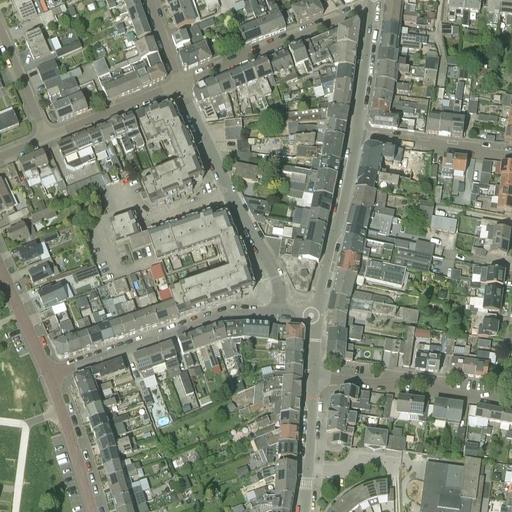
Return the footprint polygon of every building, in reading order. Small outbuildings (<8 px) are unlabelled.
[(37,0),(10,0),(16,12),(38,3),(37,0)] [(122,0),(127,13),(141,8),(137,0),(122,0)] [(173,18),(192,12),(192,11),(197,10),(193,0),(190,0),(169,8),(173,18)] [(256,20),(264,39),(276,34),(269,15),(268,16),(269,18),(268,19),(266,14),(261,15),(254,0),(251,0),(248,1),(256,20)] [(285,31),(285,30),(277,9),(273,0),(265,0),(271,14),(269,15),(276,34),(285,31)] [(298,26),(310,21),(302,0),(301,0),(297,2),(299,6),(291,10),(298,26)] [(302,0),(310,21),(323,15),(316,0),(302,0)] [(455,17),(462,17),(463,12),(464,0),(449,0),(450,3),(448,19),(449,19),(449,21),(455,22),(455,17)] [(470,14),(479,14),(479,0),(464,0),(463,12),(462,17),(461,27),(468,28),(470,14)] [(499,28),(500,17),(501,0),(487,0),(485,27),(499,28)] [(511,0),(501,0),(500,17),(506,18),(505,28),(506,28),(506,34),(511,34),(511,31),(511,0)] [(218,2),(206,6),(208,12),(220,8),(218,2)] [(42,23),(53,18),(53,17),(62,14),(59,8),(51,12),(43,15),(38,3),(16,12),(21,24),(39,17),(42,23)] [(383,16),(416,19),(417,13),(409,12),(410,7),(384,4),(383,16)] [(68,11),(71,19),(76,17),(73,8),(68,11)] [(132,27),(145,22),(141,8),(127,13),(132,27)] [(277,9),(285,30),(295,26),(291,14),(285,17),(281,8),(277,9)] [(177,29),(196,22),(192,12),(173,18),(177,29)] [(382,27),(400,29),(401,22),(415,24),(416,19),(383,16),(382,27)] [(53,18),(42,23),(44,29),(56,23),(53,18)] [(189,44),(197,67),(221,57),(216,46),(207,50),(199,30),(214,24),(213,20),(191,28),(192,30),(191,30),(194,38),(195,42),(189,44)] [(236,23),(236,22),(235,23),(245,47),(264,39),(256,20),(243,25),(242,21),(236,23)] [(132,27),(137,40),(150,35),(145,22),(132,27)] [(308,63),(310,67),(328,59),(335,56),(336,48),(357,50),(357,49),(359,27),(356,23),(339,30),(301,46),(308,62),(308,63)] [(441,26),(441,38),(451,38),(452,27),(441,26)] [(415,44),(421,45),(421,44),(426,45),(427,38),(399,35),(400,29),(382,27),(380,40),(415,44)] [(183,47),(189,44),(195,42),(194,38),(191,30),(185,33),(186,34),(172,39),(176,49),(183,47)] [(29,50),(50,41),(45,43),(39,31),(24,38),(29,50)] [(127,50),(134,47),(138,46),(136,40),(125,44),(127,50)] [(398,48),(421,52),(421,45),(415,44),(380,40),(379,53),(397,55),(398,48)] [(49,55),(55,53),(50,41),(29,50),(34,62),(49,56),(49,55)] [(113,68),(114,69),(116,73),(120,71),(120,70),(131,66),(132,66),(142,62),(146,60),(158,56),(152,41),(138,46),(134,47),(138,58),(113,68)] [(64,49),(55,53),(58,59),(67,55),(82,49),(79,42),(64,49)] [(187,71),(197,67),(189,44),(183,47),(186,54),(178,56),(183,70),(184,70),(187,71)] [(308,75),(312,73),(310,67),(308,63),(308,62),(301,46),(289,51),(292,60),(296,68),(303,65),(308,75)] [(354,70),(357,50),(336,48),(335,56),(328,59),(331,64),(334,65),(333,68),(337,68),(354,70)] [(272,78),(293,69),(286,52),(265,61),(272,78)] [(404,69),(405,68),(406,56),(397,55),(379,53),(377,66),(404,69)] [(151,73),(162,68),(158,56),(146,60),(142,62),(148,75),(151,73)] [(424,72),(437,73),(439,60),(438,60),(427,58),(426,58),(424,72)] [(107,76),(110,75),(109,71),(104,59),(92,64),(98,79),(107,75),(107,76)] [(263,81),(272,78),(265,61),(250,67),(263,98),(271,95),(266,82),(264,82),(263,81)] [(141,90),(152,85),(148,75),(142,62),(132,66),(134,71),(134,72),(141,90)] [(52,108),(58,124),(74,117),(64,93),(58,79),(60,78),(55,63),(37,70),(42,84),(43,84),(47,92),(57,88),(63,103),(52,108)] [(130,94),(141,90),(134,72),(134,71),(132,66),(131,66),(133,72),(123,75),(125,82),(130,94)] [(435,89),(437,73),(424,72),(404,69),(377,66),(375,82),(396,85),(411,86),(396,84),(398,73),(400,75),(405,75),(404,79),(423,81),(422,87),(435,89)] [(257,100),(263,98),(250,67),(239,71),(246,86),(245,87),(250,98),(250,99),(255,95),(257,100)] [(148,75),(152,85),(165,80),(166,78),(162,68),(151,73),(148,75)] [(319,78),(320,80),(321,85),(321,86),(336,82),(352,84),(354,70),(337,68),(336,74),(319,78)] [(459,68),(458,79),(468,81),(468,80),(471,80),(472,69),(459,68)] [(472,69),(472,77),(493,78),(494,71),(472,69)] [(62,84),(74,79),(81,75),(79,70),(60,77),(60,78),(62,84)] [(249,99),(250,99),(250,98),(245,87),(246,86),(239,71),(228,76),(234,92),(239,90),(241,101),(249,99)] [(287,76),(290,82),(298,79),(296,73),(287,76)] [(119,99),(130,94),(125,82),(123,75),(112,79),(119,99)] [(224,106),(226,110),(231,108),(227,95),(234,92),(228,76),(214,82),(222,100),(224,106)] [(64,93),(74,117),(88,112),(81,95),(74,79),(62,84),(66,93),(64,93)] [(112,79),(111,80),(109,81),(100,84),(108,103),(119,99),(112,79)] [(224,105),(226,110),(224,106),(222,100),(214,82),(203,86),(210,102),(213,109),(218,120),(215,114),(220,113),(218,108),(224,105)] [(334,95),(351,98),(352,84),(336,82),(321,86),(324,97),(327,96),(327,97),(334,95)] [(396,85),(375,82),(374,94),(393,97),(394,89),(395,89),(399,92),(409,93),(410,89),(411,89),(412,86),(411,86),(396,85)] [(454,102),(450,137),(462,139),(464,120),(459,119),(461,103),(463,84),(457,84),(455,102),(454,102)] [(322,96),(319,85),(312,87),(315,98),(322,96)] [(205,122),(218,120),(213,109),(210,102),(203,86),(194,90),(192,94),(205,122)] [(393,97),(374,94),(372,105),(413,111),(417,111),(421,112),(424,112),(424,113),(427,113),(428,101),(419,100),(419,103),(415,105),(399,102),(400,98),(393,97)] [(332,109),(348,112),(351,98),(334,95),(327,97),(328,103),(318,105),(319,110),(319,111),(332,109)] [(511,96),(504,96),(502,108),(510,109),(510,108),(511,108),(511,96)] [(426,134),(438,136),(442,108),(441,108),(442,102),(437,101),(436,101),(435,114),(437,115),(437,116),(429,115),(426,134)] [(438,136),(450,137),(454,102),(450,102),(449,102),(448,109),(442,108),(438,136)] [(469,103),(467,114),(476,116),(478,104),(469,103)] [(413,115),(413,111),(372,105),(370,116),(399,119),(399,118),(389,117),(390,111),(391,111),(392,113),(413,115)] [(168,139),(185,132),(180,122),(179,122),(173,107),(169,106),(157,110),(156,109),(167,136),(168,139)] [(0,113),(0,117),(6,132),(19,127),(12,109),(0,113)] [(147,144),(167,136),(156,109),(136,117),(139,127),(147,144)] [(326,123),(346,126),(348,112),(332,109),(319,111),(319,110),(283,114),(285,126),(319,123),(326,122),(326,123)] [(138,149),(144,146),(132,116),(120,120),(127,135),(129,141),(134,139),(138,149)] [(371,128),(397,130),(399,119),(370,116),(369,124),(371,128)] [(129,141),(127,135),(120,120),(109,125),(116,140),(121,139),(121,140),(120,140),(126,154),(133,151),(129,141)] [(404,126),(403,131),(413,132),(415,121),(408,120),(407,126),(404,126)] [(225,131),(242,130),(241,121),(224,122),(225,131)] [(308,127),(298,127),(296,137),(310,136),(315,137),(316,135),(343,140),(346,126),(326,123),(326,122),(319,123),(318,128),(313,127),(308,127)] [(110,143),(116,140),(109,125),(108,125),(109,125),(98,130),(107,151),(106,151),(116,175),(122,172),(110,143)] [(93,157),(106,151),(107,151),(98,130),(86,134),(92,150),(91,150),(91,151),(93,157)] [(236,141),(243,141),(242,130),(225,131),(225,142),(236,141)] [(180,163),(190,186),(202,181),(204,177),(198,162),(199,162),(186,131),(185,132),(168,139),(178,164),(180,163)] [(77,156),(91,151),(91,150),(92,150),(86,134),(71,141),(77,156)] [(321,156),(321,160),(339,163),(343,140),(316,135),(315,137),(310,136),(296,137),(289,138),(288,145),(311,147),(314,145),(314,143),(323,145),(322,148),(323,148),(323,150),(297,147),(296,158),(316,160),(317,156),(321,156)] [(243,141),(236,141),(237,153),(250,154),(249,140),(243,141)] [(63,162),(77,156),(71,141),(57,146),(63,162)] [(393,163),(400,164),(403,151),(368,147),(364,150),(358,173),(399,180),(415,183),(417,176),(411,174),(412,171),(387,166),(388,162),(393,163)] [(51,171),(48,168),(42,153),(31,157),(36,171),(39,178),(40,181),(53,176),(57,187),(63,184),(57,169),(51,171)] [(443,156),(440,178),(452,179),(453,172),(455,158),(443,156)] [(33,180),(39,178),(36,171),(31,157),(19,162),(27,183),(33,180)] [(455,158),(453,172),(465,174),(467,159),(455,158)] [(319,166),(317,174),(337,177),(339,163),(321,160),(319,159),(318,166),(319,166)] [(234,165),(248,168),(249,161),(237,160),(235,160),(234,165)] [(492,175),(490,175),(491,163),(482,162),(481,171),(481,174),(481,175),(492,176),(492,175)] [(160,171),(171,199),(192,191),(190,186),(180,163),(178,164),(160,171)] [(502,177),(511,177),(511,165),(501,164),(500,176),(502,177)] [(6,167),(11,179),(18,177),(17,174),(13,165),(6,167)] [(234,180),(261,186),(264,171),(248,168),(234,165),(233,165),(232,171),(236,172),(234,180)] [(332,200),(337,177),(317,174),(283,167),(282,174),(309,179),(307,187),(289,183),(288,191),(332,200)] [(145,193),(148,200),(151,207),(171,199),(160,171),(149,176),(151,179),(141,183),(145,193)] [(397,188),(399,180),(358,173),(355,190),(379,194),(380,185),(397,188)] [(106,187),(102,177),(101,174),(96,176),(101,189),(106,187)] [(102,177),(106,187),(111,185),(107,175),(102,177)] [(492,176),(481,175),(480,185),(488,186),(489,182),(491,182),(492,176)] [(96,191),(101,189),(96,176),(91,179),(96,191)] [(495,187),(511,189),(511,177),(502,177),(500,176),(499,188),(495,187)] [(92,193),(96,191),(91,179),(86,181),(90,193),(92,192),(92,193)] [(85,195),(90,193),(86,181),(81,183),(85,195)] [(433,203),(440,204),(441,191),(444,192),(445,182),(436,181),(433,203)] [(21,184),(23,188),(27,198),(32,196),(26,182),(21,184)] [(80,197),(85,195),(81,183),(76,185),(80,197)] [(480,185),(473,184),(471,196),(476,197),(476,196),(478,196),(479,190),(488,191),(488,186),(480,185)] [(75,199),(80,197),(76,185),(70,187),(75,199)] [(70,201),(75,199),(70,187),(65,189),(70,201)] [(498,199),(511,201),(511,189),(495,187),(494,198),(498,199)] [(390,218),(393,219),(394,212),(384,210),(374,208),(374,203),(385,205),(387,195),(379,194),(355,190),(351,211),(378,216),(390,218)] [(310,212),(328,216),(332,200),(288,191),(286,197),(305,200),(304,203),(312,205),(310,212)] [(7,195),(0,198),(0,215),(13,209),(7,195)] [(50,200),(53,207),(59,205),(56,198),(50,200)] [(253,217),(263,219),(266,203),(252,200),(243,199),(253,217)] [(490,210),(502,211),(511,212),(511,206),(511,201),(498,199),(497,206),(491,205),(490,210)] [(43,202),(36,205),(39,212),(46,210),(43,202)] [(430,226),(432,217),(434,204),(420,202),(418,216),(425,217),(424,225),(430,226)] [(34,215),(31,207),(7,218),(10,225),(30,216),(30,217),(34,215)] [(8,233),(13,245),(24,240),(26,245),(30,243),(37,240),(32,227),(46,221),(47,222),(57,218),(52,208),(34,215),(30,217),(32,223),(23,226),(23,224),(16,227),(17,229),(8,233)] [(397,221),(393,220),(393,219),(390,218),(378,216),(351,211),(346,229),(365,232),(376,235),(377,235),(385,237),(387,224),(392,225),(396,225),(397,221)] [(308,226),(326,230),(328,216),(310,212),(309,221),(303,220),(302,226),(300,226),(300,227),(307,229),(308,226)] [(207,246),(219,242),(212,219),(210,214),(197,219),(207,246)] [(129,240),(141,236),(133,215),(108,224),(116,245),(129,240)] [(224,258),(243,252),(240,242),(238,242),(234,231),(233,232),(228,217),(224,215),(212,219),(219,242),(224,258)] [(178,256),(207,246),(197,219),(197,217),(196,217),(196,218),(189,220),(188,217),(188,218),(189,220),(181,223),(181,222),(180,222),(181,224),(177,226),(176,224),(176,226),(169,228),(177,255),(178,256)] [(256,223),(265,225),(266,219),(263,219),(253,217),(256,223)] [(430,230),(436,231),(438,218),(432,217),(430,226),(430,230)] [(436,231),(442,232),(444,219),(438,218),(436,231)] [(442,232),(449,233),(451,220),(444,219),(442,232)] [(451,220),(449,233),(455,234),(457,221),(451,220)] [(493,242),(508,244),(509,231),(498,230),(498,224),(481,221),(479,227),(486,228),(485,233),(488,234),(487,240),(485,240),(493,242)] [(157,262),(177,255),(169,228),(169,226),(160,229),(160,227),(159,227),(160,229),(148,233),(148,232),(147,232),(147,234),(141,236),(129,240),(133,251),(151,245),(157,262)] [(291,243),(301,245),(301,247),(321,251),(326,230),(308,226),(307,229),(300,227),(297,227),(297,230),(293,229),(292,230),(293,230),(291,243)] [(344,238),(414,254),(416,245),(409,244),(409,243),(376,237),(376,235),(365,232),(346,229),(344,238)] [(54,233),(39,239),(41,246),(57,240),(54,233)] [(429,275),(432,258),(414,254),(344,238),(340,256),(359,260),(360,260),(388,266),(406,270),(429,275)] [(491,254),(506,256),(508,244),(493,242),(485,240),(484,247),(490,248),(489,254),(491,254)] [(21,259),(24,265),(41,258),(36,246),(19,253),(20,254),(18,255),(20,259),(21,259)] [(280,249),(278,256),(316,263),(316,264),(318,264),(321,251),(301,247),(300,253),(280,249)] [(470,255),(485,258),(486,252),(472,249),(470,255)] [(228,270),(238,298),(241,297),(240,296),(252,292),(254,288),(249,273),(250,273),(243,252),(224,258),(228,270)] [(316,264),(316,263),(278,256),(278,258),(281,258),(281,262),(282,262),(296,293),(306,295),(308,285),(307,284),(310,273),(313,272),(315,264),(316,264)] [(402,288),(406,270),(388,266),(360,260),(359,260),(340,256),(335,281),(353,284),(359,285),(363,286),(364,280),(402,288)] [(55,268),(50,258),(37,264),(40,270),(28,275),(33,285),(59,274),(56,268),(55,268)] [(72,276),(76,286),(99,276),(95,266),(72,276)] [(149,269),(150,270),(154,282),(165,278),(160,266),(149,269)] [(469,283),(492,286),(502,287),(504,273),(473,269),(472,276),(480,277),(480,281),(470,279),(469,283)] [(220,304),(238,298),(228,270),(210,277),(220,304)] [(199,311),(220,304),(210,277),(189,284),(199,311)] [(123,295),(129,293),(124,279),(118,281),(123,293),(123,295)] [(117,295),(123,293),(118,281),(112,283),(117,295)] [(385,307),(386,307),(387,299),(352,292),(354,284),(363,286),(359,285),(353,284),(335,281),(331,298),(349,301),(385,307)] [(483,300),(501,302),(502,292),(492,290),(492,286),(469,283),(469,290),(477,291),(476,300),(483,300)] [(168,291),(178,319),(199,311),(189,284),(168,291)] [(43,294),(38,296),(43,307),(56,301),(58,305),(66,301),(59,288),(53,290),(52,288),(42,292),(43,294)] [(179,320),(178,319),(168,291),(158,294),(162,306),(168,323),(179,320)] [(439,291),(437,299),(445,301),(447,293),(439,291)] [(95,294),(89,296),(91,302),(97,300),(95,294)] [(158,327),(168,323),(162,306),(158,307),(154,294),(147,297),(148,298),(158,327)] [(402,321),(403,310),(386,307),(385,307),(349,301),(331,298),(331,297),(327,315),(328,315),(346,318),(359,320),(368,321),(370,321),(372,315),(402,321)] [(142,313),(148,330),(158,327),(148,298),(138,301),(142,313)] [(103,313),(104,316),(108,326),(114,342),(125,338),(118,322),(113,308),(111,300),(106,302),(110,315),(105,316),(104,312),(103,312),(103,313)] [(125,338),(137,334),(126,304),(120,306),(123,315),(118,317),(115,308),(112,300),(111,300),(113,308),(118,322),(125,338)] [(483,300),(482,311),(499,313),(501,302),(483,300)] [(137,334),(148,330),(142,313),(137,315),(133,301),(126,304),(137,334)] [(55,317),(52,310),(38,316),(42,323),(55,317)] [(92,316),(96,329),(97,329),(103,346),(114,342),(108,326),(104,316),(98,318),(97,314),(92,316)] [(478,329),(477,338),(488,339),(489,335),(497,336),(498,324),(495,324),(496,317),(478,314),(477,314),(475,329),(478,329)] [(343,332),(362,335),(363,329),(345,326),(346,318),(328,315),(326,330),(343,332)] [(81,321),(92,350),(103,346),(97,329),(96,329),(91,330),(90,331),(90,329),(91,329),(87,319),(81,321)] [(81,354),(92,350),(81,321),(76,323),(81,334),(74,336),(75,337),(81,354)] [(241,340),(242,340),(243,324),(222,326),(221,326),(227,342),(233,359),(234,359),(240,375),(244,374),(241,364),(240,365),(238,358),(235,346),(241,345),(241,340)] [(244,339),(256,341),(256,328),(251,328),(251,325),(244,324),(243,324),(242,340),(244,340),(244,339)] [(64,341),(70,357),(81,354),(75,337),(74,336),(68,338),(68,337),(69,337),(66,326),(59,329),(60,331),(64,341)] [(210,330),(216,346),(220,357),(218,352),(222,350),(226,361),(233,359),(227,342),(221,326),(210,330)] [(256,341),(268,342),(269,326),(263,326),(262,329),(256,328),(256,341)] [(271,342),(277,343),(278,334),(286,335),(286,343),(303,345),(304,332),(301,328),(301,329),(269,326),(268,342),(271,342)] [(406,343),(404,355),(402,367),(410,368),(415,329),(408,328),(406,343)] [(212,347),(216,346),(210,330),(199,334),(209,361),(212,370),(212,369),(219,367),(212,347)] [(327,345),(346,346),(346,340),(361,342),(362,335),(343,332),(326,330),(326,336),(328,336),(327,345)] [(62,360),(70,357),(64,341),(60,331),(48,336),(57,359),(58,359),(61,360),(62,360)] [(206,372),(212,370),(209,361),(199,334),(188,337),(194,353),(200,351),(206,372)] [(190,355),(194,353),(188,337),(178,341),(187,369),(194,366),(190,355)] [(384,351),(391,353),(393,340),(385,339),(384,351)] [(391,353),(398,354),(400,342),(393,340),(391,353)] [(434,357),(428,356),(426,372),(438,374),(441,353),(446,354),(447,341),(442,340),(441,346),(441,348),(435,348),(434,357)] [(454,341),(447,341),(446,354),(445,356),(452,357),(450,375),(462,377),(464,362),(465,355),(464,355),(453,354),(454,341)] [(491,342),(478,341),(477,348),(490,350),(491,342)] [(271,352),(285,353),(303,354),(303,345),(286,343),(277,343),(271,342),(270,351),(271,351),(271,352)] [(179,367),(178,365),(177,361),(171,344),(159,348),(164,364),(166,371),(167,371),(179,367)] [(346,346),(327,345),(326,360),(352,363),(352,361),(354,347),(346,346)] [(414,371),(426,372),(428,356),(423,356),(424,346),(417,345),(416,355),(415,356),(416,357),(414,371)] [(464,362),(462,377),(474,378),(476,359),(477,359),(477,357),(469,356),(470,348),(465,347),(464,355),(465,355),(464,362)] [(154,375),(166,371),(164,364),(159,348),(146,352),(152,371),(154,377),(154,375)] [(143,381),(154,377),(152,371),(146,352),(133,357),(139,375),(140,375),(143,381)] [(303,354),(285,353),(284,368),(302,369),(303,354)] [(476,359),(474,378),(486,380),(489,354),(482,353),(481,360),(477,359),(476,359)] [(17,364),(0,361),(0,412),(10,414),(17,364)] [(97,382),(129,371),(127,366),(123,367),(121,361),(75,377),(74,380),(77,389),(97,382)] [(278,380),(301,382),(302,369),(284,368),(273,367),(273,374),(262,377),(263,384),(269,381),(278,380)] [(186,373),(179,375),(186,396),(193,394),(186,373)] [(255,387),(253,406),(276,398),(300,399),(301,382),(278,380),(269,381),(263,384),(258,386),(255,387)] [(97,382),(77,389),(81,400),(101,393),(101,394),(113,390),(110,383),(99,387),(99,390),(98,390),(96,385),(97,384),(97,382)] [(138,385),(143,398),(145,398),(147,403),(151,401),(149,396),(150,396),(144,383),(138,385)] [(245,392),(242,383),(231,388),(234,396),(245,392)] [(372,402),(369,401),(370,394),(339,389),(338,395),(340,395),(339,401),(331,400),(331,401),(370,406),(370,405),(371,406),(372,402)] [(103,399),(101,394),(101,393),(81,400),(85,411),(119,399),(118,394),(103,399)] [(205,398),(199,401),(201,407),(212,403),(210,396),(205,398)] [(383,419),(389,420),(389,418),(392,400),(393,397),(386,396),(385,406),(383,419)] [(392,400),(389,418),(394,419),(395,420),(395,415),(408,416),(411,398),(398,396),(397,402),(392,400)] [(281,415),(299,416),(300,399),(276,398),(253,406),(229,416),(231,421),(270,406),(274,405),(274,415),(273,416),(281,415)] [(426,423),(427,418),(429,403),(424,401),(424,400),(411,398),(408,416),(422,418),(422,423),(426,423)] [(89,422),(113,414),(111,408),(117,407),(117,406),(121,404),(119,399),(85,411),(89,422)] [(369,412),(370,406),(331,401),(329,412),(357,416),(357,415),(348,414),(349,409),(369,412)] [(434,407),(433,407),(431,419),(431,421),(433,421),(445,422),(448,404),(435,402),(434,407)] [(164,405),(172,424),(176,422),(174,415),(172,416),(167,403),(164,405)] [(224,410),(229,415),(236,409),(232,404),(224,410)] [(448,404),(445,422),(459,424),(462,405),(448,404)] [(477,408),(475,419),(488,421),(490,409),(477,407),(477,408)] [(488,422),(501,424),(503,411),(490,409),(488,421),(488,422)] [(501,424),(511,426),(511,412),(503,411),(501,424)] [(355,427),(357,416),(329,412),(328,424),(346,426),(347,426),(355,427)] [(89,422),(93,433),(122,423),(128,421),(126,415),(115,419),(113,414),(89,422)] [(276,422),(280,422),(279,430),(298,432),(299,416),(281,415),(273,416),(267,418),(247,426),(249,430),(256,427),(257,430),(260,429),(260,430),(268,427),(267,426),(270,425),(270,424),(276,422)] [(97,444),(117,438),(116,435),(113,436),(112,431),(113,430),(114,432),(130,427),(128,421),(122,423),(93,433),(97,444)] [(346,430),(346,426),(328,424),(326,434),(332,434),(331,444),(343,445),(342,448),(351,449),(352,438),(353,438),(354,431),(346,430)] [(8,429),(0,427),(0,477),(1,478),(8,429)] [(255,434),(257,439),(275,432),(273,427),(255,434)] [(458,429),(457,434),(456,441),(463,442),(465,430),(458,429)] [(278,445),(279,444),(297,445),(298,432),(279,430),(275,432),(257,439),(253,441),(258,453),(262,451),(278,445)] [(377,432),(376,432),(366,430),(364,447),(370,448),(370,450),(374,452),(377,432)] [(377,432),(374,452),(379,451),(379,449),(381,449),(386,450),(387,436),(388,433),(377,432)] [(144,442),(151,439),(150,433),(142,436),(144,442)] [(393,437),(391,451),(402,453),(402,452),(405,452),(406,439),(393,437)] [(97,444),(100,456),(130,446),(128,440),(117,443),(118,445),(116,445),(115,441),(117,440),(117,438),(97,444)] [(478,445),(465,443),(463,456),(476,458),(478,445)] [(100,456),(104,468),(123,461),(123,460),(120,461),(119,455),(120,455),(122,456),(138,451),(136,444),(130,446),(100,456)] [(262,451),(267,466),(273,464),(273,458),(296,459),(297,445),(279,444),(278,445),(262,451)] [(422,454),(423,446),(416,445),(415,453),(422,454)] [(419,511),(479,511),(484,478),(479,477),(481,461),(465,459),(464,469),(426,464),(419,511)] [(104,468),(107,480),(135,471),(141,469),(139,463),(125,467),(124,470),(123,470),(121,465),(124,464),(123,461),(104,468)] [(275,476),(296,476),(296,465),(275,465),(275,470),(272,469),(261,474),(263,481),(275,476)] [(249,474),(246,467),(235,472),(237,478),(249,474)] [(110,492),(127,485),(125,478),(127,478),(129,480),(138,477),(136,472),(141,470),(141,469),(135,471),(107,480),(110,492)] [(267,498),(293,496),(295,484),(296,476),(275,476),(275,491),(268,492),(267,488),(264,489),(254,493),(256,499),(266,495),(267,498)] [(173,482),(168,484),(171,492),(176,490),(173,482)] [(387,498),(388,503),(393,502),(393,490),(387,490),(387,482),(374,483),(377,499),(387,498)] [(362,487),(368,502),(370,507),(378,504),(377,499),(374,483),(373,484),(362,487)] [(113,502),(146,491),(145,486),(141,487),(132,490),(131,493),(129,493),(127,485),(110,492),(113,502)] [(359,507),(368,502),(362,487),(361,487),(350,493),(359,507)] [(115,511),(119,511),(136,506),(135,502),(143,499),(141,493),(147,491),(146,491),(113,502),(115,511)] [(246,495),(248,501),(255,498),(252,492),(246,495)] [(351,511),(359,507),(350,493),(340,501),(350,511),(351,511)] [(173,504),(184,500),(181,494),(177,496),(176,494),(170,496),(173,504)] [(290,511),(293,496),(267,498),(266,495),(256,499),(256,500),(249,503),(252,509),(251,509),(252,511),(268,511),(272,511),(271,511),(290,511)] [(333,511),(350,511),(340,501),(331,510),(333,511)] [(499,511),(511,511),(511,503),(506,503),(506,509),(501,508),(499,511)]
